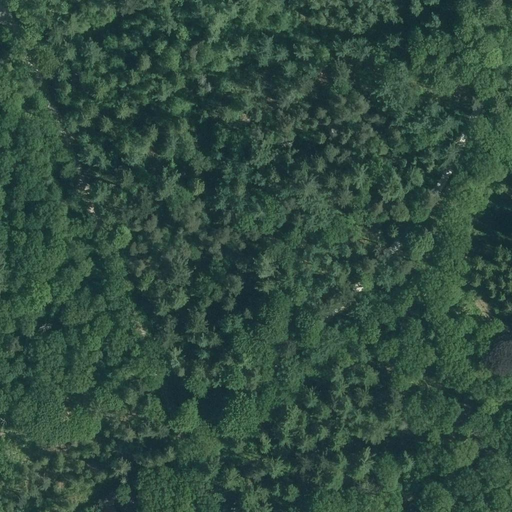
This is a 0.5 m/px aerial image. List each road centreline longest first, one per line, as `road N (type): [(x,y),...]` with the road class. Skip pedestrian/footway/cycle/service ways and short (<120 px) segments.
road 1 (track): [(511,49),(455,163),(386,258),(267,371),(178,430)]
road 2 (track): [(178,430),(81,179),(0,2)]
road 3 (track): [(88,197),(495,0)]
road 4 (track): [(383,511),(423,491),(448,461),(346,299)]
